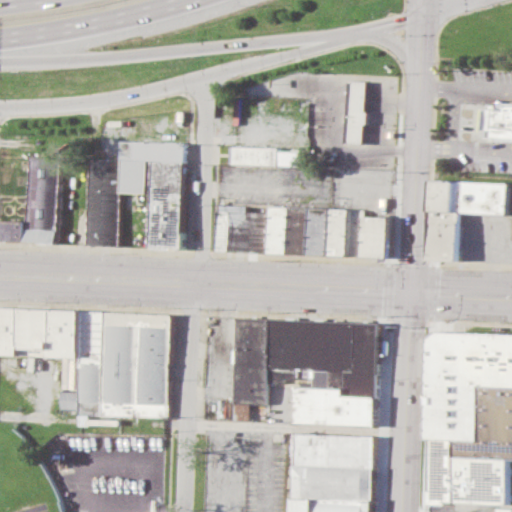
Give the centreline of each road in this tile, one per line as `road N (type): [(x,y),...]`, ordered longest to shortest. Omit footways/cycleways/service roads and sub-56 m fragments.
road 1 (residential): [(0,108),(212,77),(472,0)]
road 2 (secondary): [(413,291),(0,273)]
road 3 (motorway): [(0,57),(66,59),(355,35)]
road 4 (secondary): [(424,0),(413,291)]
road 5 (residential): [(193,280),(183,511)]
road 6 (secondary): [(413,291),(403,511)]
road 7 (residential): [(212,77),(203,280)]
road 8 (motorway): [(0,36),(175,0)]
